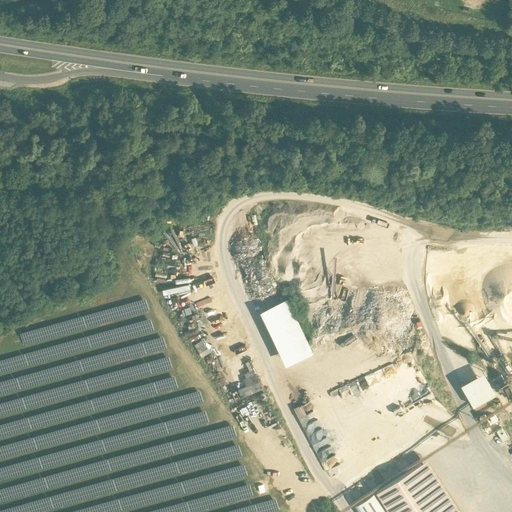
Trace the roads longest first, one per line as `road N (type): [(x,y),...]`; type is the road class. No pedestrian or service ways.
road 1 (primary): [(0,48),(199,81),(511,110)]
road 2 (unknown): [(345,511),(250,320),(234,238),(249,217),(270,210),(321,210),(411,231)]
road 3 (unknown): [(511,486),(458,400),(411,283),(411,231)]
road 4 (track): [(288,0),(437,48),(511,54)]
road 5 (unknown): [(0,136),(137,116),(167,100),(179,77)]
road 6 (unknown): [(511,493),(379,424)]
